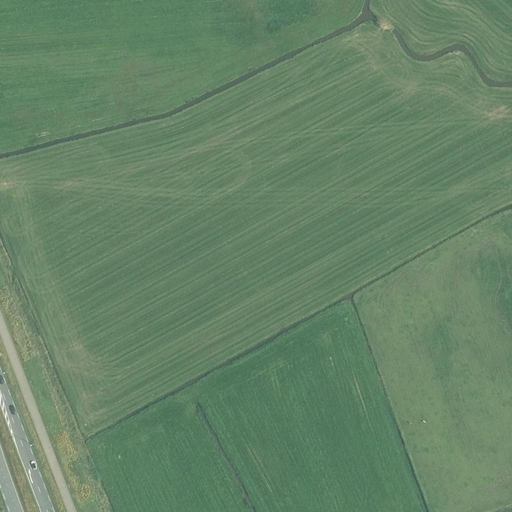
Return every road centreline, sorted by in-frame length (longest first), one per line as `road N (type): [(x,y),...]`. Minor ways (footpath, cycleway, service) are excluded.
road 1 (track): [(374,45),(218,126),(0,186)]
road 2 (track): [(100,511),(0,258)]
road 3 (unclassified): [(0,321),(71,511)]
road 4 (primary): [(48,511),(0,378)]
